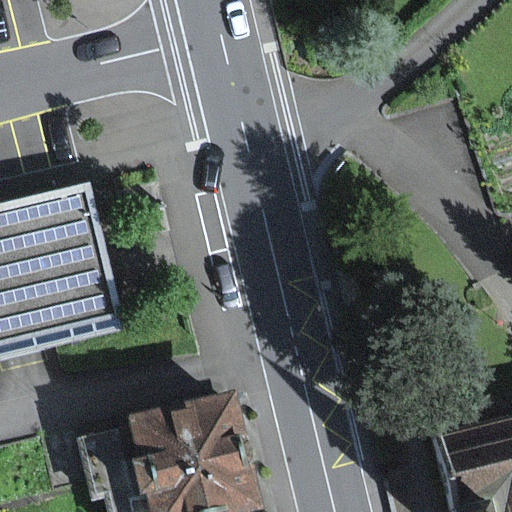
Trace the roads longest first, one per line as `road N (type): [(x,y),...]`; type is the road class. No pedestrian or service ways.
road 1 (primary): [(244,131),(333,511)]
road 2 (residential): [(466,0),(387,77),(340,107),(244,131)]
road 3 (primary): [(213,0),(244,131)]
